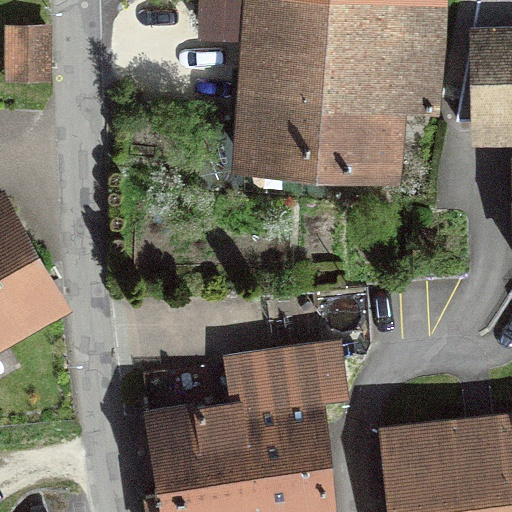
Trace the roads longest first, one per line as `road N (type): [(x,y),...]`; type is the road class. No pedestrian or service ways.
road 1 (residential): [(104,511),(69,161),(72,0)]
road 2 (residential): [(382,511),(368,426),(454,338),(499,265),(474,158)]
